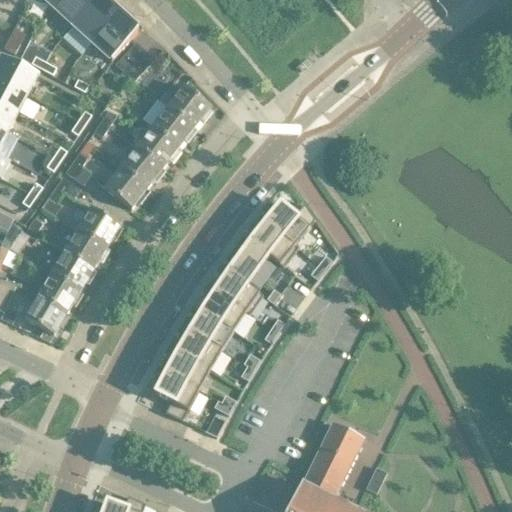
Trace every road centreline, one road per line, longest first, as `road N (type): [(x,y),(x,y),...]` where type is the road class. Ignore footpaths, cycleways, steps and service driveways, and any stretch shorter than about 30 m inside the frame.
road 1 (residential): [(491,511),(402,330),(277,145)]
road 2 (residential): [(248,105),(140,237),(59,376)]
road 3 (tertiary): [(103,405),(190,253),(277,145)]
road 4 (residential): [(349,290),(244,477)]
road 5 (tertiary): [(277,145),(409,27)]
road 6 (residential): [(244,477),(103,405)]
road 7 (residential): [(78,457),(211,511)]
road 8 (residential): [(155,0),(248,105)]
